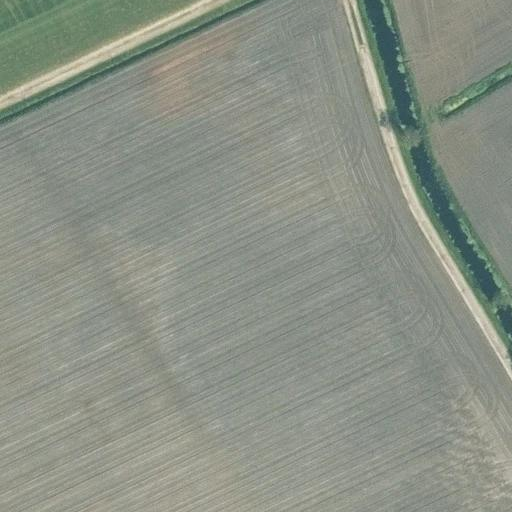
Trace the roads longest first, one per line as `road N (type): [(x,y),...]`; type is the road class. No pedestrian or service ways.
road 1 (track): [(352,0),(406,182),(511,363)]
road 2 (track): [(0,102),(215,0)]
